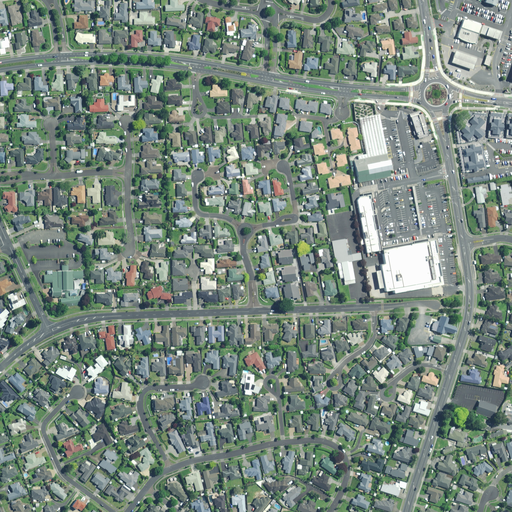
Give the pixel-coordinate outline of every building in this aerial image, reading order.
[(82,3),(81,0),(79,0),(73,0),(73,11),(82,11),(93,11),(93,1),(86,1),(86,3),(82,3)] [(151,3),(150,0),(141,0),(141,2),(135,3),(135,10),(154,9),(153,2),(151,3)] [(177,5),(176,0),(169,0),(169,5),(163,6),(164,12),(183,11),(183,5),(177,5)] [(346,0),(346,1),(341,2),(341,8),(359,5),(357,0),(346,0)] [(389,11),(397,10),(396,5),(397,5),(396,0),(394,0),(393,0),(387,0),(388,8),(389,8),(389,11)] [(401,0),(402,5),(403,8),(410,7),(409,3),(410,3),(409,0),(401,0)] [(105,1),(105,7),(99,7),(99,18),(103,18),(103,21),(108,21),(108,18),(109,9),(110,10),(111,1),(105,1)] [(127,4),(119,3),(119,13),(114,13),(114,20),(121,20),(121,23),(126,23),(127,4)] [(373,5),(373,8),(372,8),(372,10),(373,12),(384,11),(383,9),(386,9),(385,3),(379,4),(379,5),(373,5)] [(14,10),(14,6),(7,7),(8,13),(9,13),(11,26),(16,25),(16,23),(19,23),(18,20),(22,19),(21,14),(20,15),(19,12),(16,12),(15,10),(14,10)] [(35,14),(35,10),(30,11),(31,19),(27,20),(28,27),(33,27),(33,29),(36,28),(36,26),(41,25),(40,19),(38,19),(37,13),(35,14)] [(351,10),(343,11),(343,14),(343,23),(350,23),(350,21),(361,21),(360,14),(351,14),(351,10)] [(147,13),(138,13),(139,19),(134,19),(134,25),(154,25),(154,18),(147,18),(147,13)] [(203,14),(196,13),(196,18),(190,17),(188,24),(192,25),(192,27),(201,28),(203,14)] [(368,22),(369,21),(369,25),(376,24),(375,21),(380,21),(379,18),(378,14),(369,15),(367,16),(368,22)] [(81,16),(78,15),(78,22),(73,22),(73,28),(87,29),(87,16),(81,16)] [(219,19),(205,17),(204,23),(207,23),(206,31),(213,32),(214,26),(218,27),(219,19)] [(232,33),(234,33),(234,31),(235,31),(234,27),(237,27),(237,22),(233,22),(233,24),(230,24),(229,17),(224,18),(224,23),(225,23),(226,32),(225,32),(226,35),(229,35),(229,36),(232,36),(232,33)] [(405,20),(407,28),(410,27),(410,28),(417,27),(416,21),(413,22),(412,17),(408,18),(408,19),(405,20)] [(180,20),(166,18),(165,25),(178,27),(178,29),(184,30),(185,23),(180,23),(180,20)] [(392,21),(394,30),(396,30),(397,30),(403,29),(402,24),(399,24),(399,19),(395,20),(395,21),(392,21)] [(501,32),(462,19),(456,37),(476,45),(480,33),(498,40),(501,32)] [(255,28),(254,25),(247,26),(247,29),(240,30),(240,38),(249,37),(249,39),(254,39),(254,34),(256,33),(255,28)] [(345,26),(344,31),(346,31),(346,32),(348,32),(347,37),(353,38),(353,36),(362,37),(363,31),(360,31),(360,28),(345,26)] [(38,29),(30,31),(32,39),(31,39),(32,47),(39,46),(39,44),(44,43),(43,34),(39,35),(38,29)] [(105,30),(98,30),(98,44),(111,44),(111,37),(105,37),(105,30)] [(123,31),(113,31),(113,44),(119,44),(119,39),(126,38),(126,36),(128,36),(128,30),(123,30),(123,31)] [(309,30),(303,30),(302,49),(306,49),(306,48),(310,48),(310,45),(312,45),(312,41),(311,41),(312,36),(309,36),(309,30)] [(141,42),(141,31),(135,31),(135,35),(130,35),(130,47),(136,47),(136,43),(141,42)] [(152,45),(152,46),(154,46),(160,46),(159,38),(156,38),(156,31),(149,31),(149,39),(147,39),(147,45),(152,45)] [(173,40),(173,31),(165,31),(165,38),(164,38),(164,44),(168,44),(168,48),(174,48),(174,40),(173,40)] [(295,31),(287,32),(287,34),(286,34),(286,39),(287,39),(288,42),(285,42),(286,48),(295,48),(295,31)] [(25,45),(23,32),(14,34),(16,43),(14,43),(15,50),(21,48),(21,46),(25,45)] [(410,38),(410,32),(403,33),(404,39),(400,39),(401,45),(416,43),(415,37),(410,38)] [(77,41),(76,42),(82,44),(83,43),(88,43),(94,44),(94,43),(94,34),(81,34),(79,34),(76,33),(75,37),(75,38),(75,39),(75,40),(75,41),(76,41),(77,41)] [(199,35),(192,35),(192,39),(192,42),(187,42),(186,50),(194,51),(194,50),(199,50),(199,43),(198,43),(199,35)] [(331,40),(329,40),(329,37),(318,36),(317,42),(321,43),(320,52),(328,52),(328,45),(330,45),(331,40)] [(8,47),(7,37),(4,38),(4,41),(0,41),(0,54),(5,54),(4,48),(8,47)] [(213,53),(215,52),(215,50),(216,50),(216,46),(211,45),(212,39),(204,38),(203,46),(202,46),(201,52),(207,53),(208,51),(210,51),(210,52),(211,53),(213,53)] [(252,42),(243,39),(241,45),(244,46),(240,59),(248,61),(249,58),(251,59),(253,50),(250,49),(252,42)] [(380,41),(380,48),(381,48),(382,50),(387,49),(388,55),(394,54),(392,40),(390,40),(390,39),(386,39),(386,41),(380,41)] [(237,43),(231,42),(230,44),(222,43),(221,54),(227,55),(227,52),(234,53),(235,51),(238,51),(238,47),(236,46),(237,43)] [(341,42),(340,48),(335,48),(335,53),(350,55),(350,54),(353,55),(354,49),(351,49),(348,44),(346,44),(347,42),(341,42)] [(373,42),(366,42),(366,43),(365,43),(365,46),(360,45),(359,56),(364,57),(365,52),(372,53),(372,48),(374,48),(375,44),(373,44),(373,42)] [(411,53),(410,46),(403,47),(404,53),(401,54),(402,60),(417,58),(416,52),(411,53)] [(475,58),(454,51),(450,62),(471,69),(475,58)] [(296,52),(296,53),(293,53),(293,56),(287,56),(286,68),(300,70),(301,63),(300,63),(301,52),(296,52)] [(486,54),(482,64),(488,66),(491,56),(486,54)] [(311,58),(306,58),(305,64),(303,64),(302,70),(309,71),(309,69),(316,69),(317,59),(313,58),(312,61),(310,61),(311,58)] [(337,58),(330,58),(330,64),(324,63),(324,69),(329,69),(329,74),(336,74),(337,58)] [(354,67),(354,61),(349,60),(348,63),(347,63),(347,69),(344,68),(343,74),(345,74),(345,75),(350,76),(350,75),(355,75),(356,70),(354,70),(354,67)] [(367,63),(363,62),(363,67),(361,67),(361,71),(365,72),(365,73),(370,73),(370,77),(375,78),(376,63),(370,63),(367,63)] [(395,66),(385,66),(385,68),(383,68),(382,74),(387,74),(387,75),(389,75),(389,80),(394,80),(395,66)] [(416,73),(416,67),(397,67),(397,77),(403,77),(403,75),(414,75),(414,73),(416,73)] [(109,75),(109,74),(107,72),(105,73),(104,74),(104,75),(100,75),(100,85),(109,85),(109,82),(114,82),(114,75),(109,75)] [(77,82),(77,75),(72,75),(72,74),(65,74),(65,80),(67,80),(67,91),(74,90),(74,82),(77,82)] [(96,90),(95,74),(89,74),(89,77),(85,77),(85,83),(88,83),(88,91),(96,90)] [(62,91),(61,75),(55,75),(55,79),(54,79),(55,83),(51,83),(51,88),(55,88),(55,90),(58,90),(58,91),(62,91)] [(124,76),(120,76),(120,77),(116,77),(117,90),(124,90),(124,91),(130,91),(129,85),(124,85),(124,81),(124,76)] [(162,77),(156,76),(155,80),(151,79),(149,86),(151,86),(150,92),(157,94),(160,82),(161,83),(162,77)] [(40,77),(34,77),(34,79),(33,79),(34,91),(41,91),(41,92),(47,92),(47,86),(42,86),(42,82),(41,83),(40,77)] [(139,82),(139,77),(136,77),(136,78),(132,78),(133,92),(142,92),(141,89),(146,88),(145,81),(139,82)] [(30,90),(30,78),(24,78),(25,83),(16,84),(17,92),(21,91),(30,90)] [(167,82),(168,86),(165,86),(165,91),(180,90),(180,84),(175,84),(174,79),(169,80),(169,82),(167,82)] [(6,84),(5,81),(0,81),(0,95),(7,96),(7,90),(12,90),(12,84),(6,84)] [(208,90),(208,97),(226,97),(226,91),(220,91),(220,86),(217,86),(217,85),(211,85),(212,89),(210,89),(210,90),(208,90)] [(242,91),(232,91),(232,104),(237,104),(237,98),(242,98),(242,91)] [(253,94),(247,93),(245,108),(251,109),(252,104),(257,104),(257,101),(260,101),(260,97),(253,96),(253,94)] [(114,108),(114,111),(122,111),(122,106),(134,106),(133,96),(118,96),(118,106),(116,106),(116,108),(114,108)] [(154,96),(149,96),(149,98),(147,98),(147,103),(143,103),(143,110),(149,110),(149,108),(162,108),(162,102),(154,102),(154,96)] [(181,106),(181,96),(167,96),(167,104),(176,104),(176,106),(181,106)] [(277,97),(271,96),(270,97),(265,97),(264,107),(269,108),(268,112),(274,113),(277,97)] [(61,110),(60,97),(54,97),(54,99),(46,99),(46,102),(43,102),(43,107),(54,107),(54,111),(61,110)] [(70,103),(73,103),(72,104),(74,106),(75,106),(75,112),(82,112),(82,97),(75,97),(70,97),(70,103)] [(288,99),(279,98),(278,107),(281,108),(281,109),(287,110),(288,99)] [(25,106),(25,99),(19,99),(19,103),(17,103),(17,107),(14,107),(14,112),(24,112),(30,112),(30,106),(25,106)] [(103,105),(103,99),(96,99),(96,103),(93,103),(93,106),(88,106),(88,111),(107,112),(107,106),(103,105)] [(316,113),(317,102),(308,101),(308,105),(304,104),(304,101),(295,100),(294,109),(296,109),(296,110),(299,111),(299,109),(301,110),(301,111),(309,112),(309,111),(311,111),(311,112),(316,113)] [(216,106),(216,114),(229,113),(229,105),(227,105),(227,103),(217,103),(217,106),(216,106)] [(329,105),(320,104),(319,112),(326,114),(325,114),(330,115),(331,108),(329,107),(329,105)] [(421,109),(410,112),(418,137),(429,133),(421,109)] [(176,111),(171,111),(171,114),(167,114),(168,122),(184,122),(184,116),(177,116),(177,114),(176,114),(176,111)] [(150,113),(143,113),(144,118),(142,118),(142,125),(148,125),(148,124),(160,124),(160,117),(151,117),(150,113)] [(286,116),(276,114),(273,135),(283,137),(286,116)] [(28,115),(20,115),(20,119),(18,119),(18,123),(16,123),(16,128),(35,128),(35,122),(27,122),(28,115)] [(105,122),(105,118),(102,118),(102,116),(97,116),(97,124),(96,124),(96,129),(112,129),(112,122),(105,122)] [(479,128),(484,122),(478,117),(477,118),(475,116),(471,122),(473,124),(469,128),(467,126),(462,132),(464,134),(463,136),(468,141),(474,134),(480,139),(485,133),(479,128)] [(269,117),(263,118),(263,121),(259,122),(259,127),(262,127),(262,132),(263,132),(263,136),(268,136),(268,132),(270,132),(269,117)] [(81,125),(81,118),(75,118),(76,122),(72,122),(72,124),(66,124),(66,130),(85,130),(85,125),(81,125)] [(501,119),(494,118),(493,123),(490,122),(490,130),(493,130),(492,134),(500,135),(500,129),(502,130),(502,123),(501,123),(501,119)] [(360,123),(367,155),(385,152),(378,119),(360,123)] [(304,122),(300,121),(298,131),(310,133),(311,123),(304,122)] [(242,140),(240,124),(234,124),(235,130),(233,130),(234,132),(231,132),(231,133),(229,134),(229,137),(231,137),(231,138),(234,138),(234,141),(242,140)] [(258,138),(256,124),(245,126),(246,131),(249,130),(250,139),(258,138)] [(201,138),(203,140),(205,140),(205,143),(212,142),(211,127),(205,127),(206,132),(204,132),(204,135),(202,135),(201,136),(201,138)] [(224,137),(223,127),(218,127),(219,131),(213,131),(214,143),(222,143),(222,137),(224,137)] [(347,136),(349,144),(350,144),(350,146),(349,147),(349,151),(360,149),(358,140),(355,140),(354,138),(358,137),(356,128),(346,130),(347,132),(346,132),(346,135),(348,134),(348,136),(347,136)] [(152,133),(152,129),(141,129),(141,133),(144,133),(144,136),(140,136),(141,142),(147,142),(147,141),(153,141),(153,140),(157,140),(156,133),(152,133)] [(316,135),(319,133),(315,129),(310,133),(310,138),(316,138),(316,135)] [(339,129),(329,131),(331,140),(338,139),(338,140),(342,139),(341,132),(339,132),(339,129)] [(196,145),(194,131),(187,132),(183,133),(184,138),(187,137),(188,146),(196,145)] [(38,137),(38,136),(34,136),(34,133),(27,132),(27,136),(21,136),(20,141),(23,141),(23,144),(32,144),(32,145),(38,145),(39,140),(40,140),(40,138),(38,137)] [(105,132),(98,132),(98,136),(97,136),(97,139),(95,139),(95,144),(104,144),(115,144),(115,139),(109,139),(109,137),(105,137),(105,132)] [(180,147),(179,133),(168,133),(168,139),(171,139),(172,147),(180,147)] [(73,137),(72,134),(64,134),(64,140),(66,140),(66,146),(73,146),(73,144),(81,143),(81,137),(73,137)] [(302,145),(300,138),(294,140),(295,145),(292,146),(294,152),(307,148),(306,144),(302,145)] [(283,149),(283,142),(272,143),(273,153),(279,153),(278,149),(283,149)] [(466,162),(469,171),(487,167),(482,145),(476,146),(475,143),(469,144),(470,147),(464,148),(466,157),(470,156),(471,161),(466,162)] [(270,151),(269,144),(256,146),(257,158),(263,158),(262,153),(264,152),(270,151)] [(322,146),(321,144),(312,146),(314,155),(318,154),(318,156),(324,155),(323,146),(322,146)] [(149,151),(149,145),(141,145),(141,152),(140,152),(140,158),(157,158),(157,150),(149,151)] [(235,146),(230,147),(231,148),(228,149),(227,151),(227,153),(229,153),(230,153),(231,155),(226,157),(228,162),(239,157),(235,146)] [(240,160),(252,159),(251,153),(254,153),(253,149),(251,149),(251,147),(239,148),(240,160)] [(108,149),(103,148),(103,149),(99,148),(95,160),(100,162),(103,161),(103,159),(111,162),(112,159),(117,160),(119,154),(108,151),(108,149)] [(212,150),(212,148),(207,148),(208,162),(213,161),(213,157),(215,157),(215,158),(219,158),(219,150),(212,150)] [(23,149),(14,149),(14,151),(9,151),(9,157),(16,157),(16,166),(23,166),(23,149)] [(26,158),(26,163),(37,164),(40,161),(43,159),(43,158),(42,158),(42,149),(37,149),(37,153),(33,156),(31,156),(31,158),(26,158)] [(77,160),(79,160),(79,163),(83,163),(83,159),(84,159),(84,156),(86,156),(86,153),(84,153),(84,149),(80,150),(80,152),(71,152),(71,151),(64,151),(65,157),(63,160),(67,164),(71,159),(76,159),(77,160)] [(198,156),(197,149),(190,150),(192,163),(203,162),(202,155),(198,156)] [(367,155),(353,158),(357,179),(391,172),(387,151),(385,152),(367,155)] [(184,160),(184,161),(190,160),(189,152),(172,153),(173,158),(174,158),(174,161),(176,162),(178,162),(179,160),(184,160)] [(311,163),(310,154),(301,155),(301,159),(295,160),(296,166),(311,163)] [(347,164),(345,154),(335,156),(336,158),(334,158),(335,161),(336,161),(337,163),(335,163),(336,167),(343,166),(343,164),(347,164)] [(151,166),(151,162),(145,162),(146,168),(140,168),(140,174),(150,174),(161,174),(161,166),(151,166)] [(326,169),(325,162),(316,164),(318,174),(321,173),(321,175),(328,173),(327,169),(326,169)] [(252,169),(251,163),(244,164),(245,175),(257,174),(256,169),(252,169)] [(233,169),(233,165),(228,165),(228,166),(224,167),(225,177),(227,177),(228,179),(231,179),(231,176),(238,176),(238,169),(233,169)] [(310,165),(305,166),(306,167),(302,168),(301,169),(302,171),(303,172),(304,174),(299,175),(300,180),(313,178),(310,165)] [(180,175),(180,169),(173,170),(173,177),(172,177),(172,181),(185,180),(184,175),(180,175)] [(488,172),(465,178),(466,183),(489,177),(488,172)] [(350,184),(348,175),(342,176),(341,176),(327,179),(329,189),(338,187),(338,183),(340,183),(341,186),(350,184)] [(155,181),(155,180),(140,180),(140,191),(148,191),(148,189),(157,189),(157,185),(158,184),(158,181),(155,181)] [(247,184),(246,180),(240,180),(242,195),(252,194),(251,189),(249,189),(248,184),(247,184)] [(269,194),(268,180),(262,180),(262,181),(258,182),(258,185),(257,185),(257,188),(262,188),(262,194),(263,194),(267,194),(269,194)] [(276,183),(276,180),(271,181),(274,196),(283,194),(282,189),(280,190),(279,186),(280,185),(279,182),(276,183)] [(312,186),(311,182),(307,183),(308,188),(301,190),(302,195),(317,192),(316,185),(312,186)] [(176,183),(176,197),(180,197),(186,197),(186,191),(184,191),(184,184),(180,184),(180,183),(176,183)] [(239,189),(239,183),(230,183),(230,189),(228,189),(228,194),(237,194),(237,189),(239,189)] [(99,203),(99,184),(93,184),(92,188),(86,188),(86,197),(92,197),(91,202),(99,203)] [(507,188),(506,184),(499,185),(500,189),(499,189),(502,206),(508,204),(507,200),(509,199),(508,198),(511,198),(511,194),(508,194),(507,192),(510,192),(509,187),(507,188)] [(210,190),(208,190),(208,194),(224,193),(224,185),(218,185),(218,187),(215,187),(213,186),(212,186),(210,187),(210,190)] [(84,186),(77,186),(77,188),(71,188),(71,195),(76,195),(76,203),(84,203),(84,186)] [(113,200),(112,186),(105,186),(105,194),(104,194),(104,205),(111,205),(112,206),(118,206),(118,200),(113,200)] [(481,188),(481,187),(474,188),(477,204),(484,202),(482,195),(485,194),(484,188),(481,188)] [(57,188),(52,188),(53,205),(56,205),(56,207),(62,207),(62,205),(66,205),(65,195),(60,195),(60,192),(57,192),(57,188)] [(50,206),(50,189),(45,189),(45,192),(37,192),(37,200),(43,200),(43,206),(50,206)] [(33,206),(33,191),(26,190),(26,192),(19,192),(18,200),(22,200),(25,203),(25,206),(33,206)] [(14,198),(14,192),(3,192),(3,198),(8,198),(8,204),(4,207),(8,213),(12,210),(12,212),(15,212),(17,211),(18,208),(14,203),(14,198)] [(159,199),(159,197),(158,195),(150,195),(150,193),(143,194),(143,196),(138,196),(139,202),(137,202),(137,208),(149,207),(160,207),(160,199),(159,199)] [(379,250),(369,195),(359,196),(357,200),(367,252),(379,250)] [(214,197),(214,196),(211,196),(211,198),(206,198),(206,205),(214,206),(214,205),(218,205),(218,206),(223,206),(223,201),(221,201),(221,197),(214,197)] [(316,207),(314,196),(307,198),(308,203),(304,204),(305,209),(316,207)] [(284,207),(286,206),(285,201),(279,202),(278,198),(272,199),(274,211),(280,210),(280,208),(281,209),(283,209),(284,208),(284,207)] [(184,204),(183,200),(174,200),(175,208),(172,208),(172,213),(186,212),(186,207),(181,207),(181,205),(184,204)] [(240,201),(236,200),(236,202),(230,201),(229,203),(227,203),(226,207),(233,209),(233,213),(238,214),(239,209),(239,208),(240,201)] [(254,211),(253,210),(249,210),(251,203),(243,202),(241,215),(251,217),(252,213),(253,214),(254,211)] [(271,215),(269,202),(264,203),(264,204),(258,205),(259,213),(265,212),(265,216),(271,215)] [(495,213),(495,207),(486,208),(488,228),(494,227),(494,221),(496,220),(496,217),(497,217),(496,213),(495,213)] [(484,227),(483,208),(479,208),(479,210),(472,211),(472,216),(475,216),(475,218),(477,218),(477,223),(478,223),(478,228),(484,227)] [(116,224),(115,212),(108,212),(109,217),(97,218),(98,226),(116,224)] [(148,212),(142,212),(142,219),(144,219),(143,224),(150,225),(150,223),(160,224),(161,215),(156,215),(147,215),(148,212)] [(45,227),(45,228),(51,228),(51,227),(62,226),(62,220),(58,220),(58,216),(48,216),(48,217),(46,214),(42,217),(45,220),(45,227)] [(78,215),(77,217),(72,217),(71,224),(78,224),(78,227),(84,227),(84,222),(86,222),(87,218),(87,215),(78,215)] [(30,222),(28,216),(24,217),(23,216),(19,217),(18,217),(10,220),(12,223),(13,223),(16,232),(22,229),(21,225),(26,223),(30,222)] [(185,219),(185,217),(182,217),(182,219),(178,219),(178,221),(174,221),(174,225),(178,225),(178,227),(189,227),(192,224),(185,219)] [(326,236),(324,224),(322,224),(322,223),(317,224),(319,233),(315,233),(316,238),(326,236)] [(211,238),(210,225),(204,226),(204,229),(198,229),(198,237),(205,236),(206,239),(211,238)] [(147,226),(147,227),(142,227),(143,235),(144,235),(144,242),(151,241),(151,238),(161,238),(161,230),(150,230),(150,226),(147,226)] [(219,231),(218,226),(213,227),(214,238),(229,237),(228,232),(226,232),(226,229),(222,229),(222,231),(219,231)] [(311,233),(311,228),(306,228),(306,231),(305,232),(305,234),(299,235),(300,239),(305,239),(305,244),(312,243),(312,236),(311,236),(311,233)] [(297,244),(296,231),(285,232),(286,234),(284,234),(285,239),(290,239),(290,245),(297,244)] [(108,232),(104,232),(105,238),(97,238),(97,245),(114,245),(113,238),(112,239),(112,232),(108,232)] [(182,239),(180,239),(180,244),(195,243),(195,232),(191,232),(191,237),(186,237),(186,235),(182,235),(182,239)] [(274,233),(268,234),(271,245),(283,242),(282,238),(281,238),(281,235),(279,234),(278,235),(277,236),(277,237),(275,237),(274,233)] [(88,236),(79,234),(77,240),(85,243),(85,244),(91,246),(92,240),(88,238),(88,236)] [(265,235),(258,236),(259,239),(258,240),(258,242),(260,243),(261,245),(257,246),(258,252),(269,249),(265,235)] [(351,261),(353,260),(352,254),(351,249),(347,250),(346,242),(348,242),(347,239),(345,239),(345,238),(332,240),(336,263),(337,263),(340,278),(343,278),(345,285),(355,283),(351,261)] [(230,244),(230,240),(224,240),(224,245),(218,245),(218,249),(216,249),(216,253),(221,253),(221,252),(233,252),(232,244),(230,244)] [(433,241),(381,251),(384,264),(380,265),(381,271),(375,272),(378,289),(384,288),(385,292),(391,291),(391,293),(441,284),(433,241)] [(157,244),(151,244),(150,249),(149,249),(149,257),(165,257),(165,250),(157,250),(157,244)] [(192,252),(192,246),(182,246),(182,250),(173,250),(173,258),(186,258),(186,256),(187,256),(187,252),(192,252)] [(203,249),(204,246),(199,246),(194,246),(194,253),(200,253),(200,256),(203,256),(203,257),(213,257),(213,249),(203,249)] [(94,255),(97,255),(97,257),(99,257),(99,260),(107,259),(107,260),(110,260),(109,254),(107,255),(107,251),(106,251),(106,248),(93,249),(93,252),(91,252),(91,258),(94,258),(94,255)] [(325,249),(325,248),(321,249),(322,256),(319,256),(320,263),(323,262),(323,264),(325,263),(326,268),(331,267),(328,249),(325,249)] [(292,264),(290,249),(279,251),(279,252),(276,253),(277,263),(280,263),(280,265),(292,264)] [(360,252),(352,254),(353,260),(362,259),(360,252)] [(314,263),(311,253),(307,254),(307,257),(304,257),(303,255),(298,256),(301,266),(302,266),(303,271),(309,270),(307,262),(309,262),(309,264),(314,263)] [(260,260),(261,263),(259,264),(260,269),(269,267),(266,254),(264,254),(264,255),(260,256),(261,260),(260,260)] [(488,254),(486,254),(485,255),(479,256),(481,265),(500,262),(499,255),(493,256),(493,254),(489,255),(488,254)] [(511,254),(511,258),(503,258),(503,265),(511,266),(511,254)] [(213,271),(213,259),(207,259),(207,263),(199,263),(199,267),(203,267),(203,269),(205,269),(205,274),(211,274),(211,271),(213,271)] [(230,261),(230,259),(219,260),(220,263),(216,264),(217,268),(235,266),(235,261),(230,261)] [(179,263),(179,265),(175,265),(175,260),(171,260),(171,276),(184,276),(184,265),(184,263),(179,263)] [(148,262),(142,261),(139,272),(144,273),(143,278),(151,280),(152,274),(149,273),(150,270),(147,270),(148,267),(147,267),(148,262)] [(165,265),(164,262),(159,262),(159,268),(155,268),(155,274),(158,273),(158,281),(166,280),(166,272),(167,272),(166,265),(165,265)] [(135,266),(129,265),(129,273),(125,273),(125,279),(126,279),(125,286),(133,286),(134,278),(135,266)] [(295,270),(295,266),(282,268),(282,270),(280,270),(281,276),(278,277),(278,279),(281,279),(281,280),(284,280),(284,282),(296,281),(296,277),(295,277),(294,270),(295,270)] [(120,280),(120,272),(114,272),(113,272),(109,267),(104,270),(107,273),(107,276),(105,276),(105,280),(111,280),(111,282),(116,282),(116,280),(120,280)] [(235,268),(229,269),(229,277),(228,277),(228,281),(244,280),(243,274),(236,275),(236,273),(237,272),(237,270),(235,268)] [(486,271),(482,272),(484,284),(500,282),(499,273),(491,274),(491,269),(486,270),(486,271)] [(273,273),(273,270),(268,272),(265,273),(266,279),(262,280),(263,285),(275,283),(272,273),(273,273)] [(43,283),(53,283),(53,289),(51,289),(52,297),(59,297),(59,290),(73,290),(73,279),(83,279),(83,271),(68,271),(53,272),(53,276),(43,276),(43,283)] [(103,284),(103,271),(90,271),(90,279),(95,279),(95,284),(103,284)] [(7,282),(5,278),(0,280),(0,295),(6,293),(4,288),(11,285),(10,281),(7,282)] [(186,290),(186,279),(180,279),(177,279),(177,278),(171,279),(172,291),(186,290)] [(208,279),(204,279),(204,278),(203,278),(199,278),(200,283),(201,283),(201,284),(200,284),(200,290),(215,289),(215,281),(208,281),(208,279)] [(337,289),(335,288),(333,288),(332,284),(332,282),(331,283),(330,280),(324,280),(326,290),(324,290),(325,296),(336,294),(337,291),(337,289)] [(282,287),(285,299),(291,297),(291,299),(295,298),(295,299),(299,298),(296,286),(294,286),(294,284),(289,285),(288,282),(283,284),(283,287),(282,287)] [(311,283),(308,283),(308,282),(304,282),(306,297),(313,296),(312,291),(316,290),(315,284),(312,284),(311,283)] [(238,287),(238,284),(232,285),(233,299),(238,299),(238,296),(243,296),(242,290),(239,290),(239,287),(238,287)] [(159,297),(159,299),(169,300),(170,294),(161,293),(160,292),(161,291),(159,286),(150,289),(150,290),(146,292),(147,293),(145,294),(147,300),(152,298),(153,300),(156,299),(159,297)] [(226,287),(226,289),(218,289),(219,302),(224,301),(224,297),(229,296),(229,289),(228,287),(226,287)] [(264,292),(265,296),(266,296),(266,298),(274,297),(274,298),(277,298),(276,287),(265,288),(265,292),(264,292)] [(484,293),(485,301),(504,298),(503,291),(500,292),(499,288),(494,289),(493,287),(487,288),(488,292),(484,293)] [(101,304),(104,304),(104,305),(110,305),(111,293),(105,292),(105,294),(96,294),(96,303),(101,303),(101,304)] [(190,298),(190,292),(181,292),(181,296),(172,296),(172,304),(182,304),(182,302),(185,302),(185,298),(190,298)] [(207,295),(207,292),(197,292),(197,298),(202,298),(202,299),(204,299),(204,302),(207,302),(216,302),(216,295),(207,295)] [(13,296),(12,293),(6,296),(10,303),(8,304),(10,310),(17,306),(18,307),(25,304),(23,299),(18,301),(15,295),(13,296)] [(65,298),(60,299),(60,306),(82,303),(81,296),(68,298),(68,293),(64,294),(65,298)] [(128,301),(128,300),(131,300),(131,301),(136,301),(135,293),(121,294),(121,301),(120,301),(120,307),(127,306),(127,301),(128,301)] [(496,306),(489,304),(487,310),(486,310),(485,316),(495,319),(495,320),(500,321),(501,317),(500,317),(501,314),(495,312),(496,306)] [(23,321),(24,320),(21,313),(8,319),(3,332),(12,335),(15,326),(24,323),(23,321)] [(439,322),(434,320),(431,330),(436,331),(443,334),(444,332),(452,334),(455,326),(447,324),(448,319),(441,316),(439,322)] [(400,331),(403,332),(404,330),(405,330),(408,320),(402,318),(402,319),(398,318),(397,322),(398,322),(395,331),(400,332),(400,331)] [(318,332),(320,334),(330,333),(330,319),(324,319),(324,326),(320,326),(320,328),(319,328),(318,330),(318,332)] [(352,325),(353,328),(354,328),(354,330),(367,329),(366,323),(362,324),(361,319),(355,320),(355,321),(351,321),(351,325),(352,325)] [(390,324),(390,320),(383,321),(383,320),(379,320),(379,326),(380,326),(380,327),(379,327),(380,333),(386,333),(386,331),(392,330),(392,325),(389,325),(389,324),(390,324)] [(485,334),(485,333),(489,334),(488,336),(494,338),(495,335),(496,335),(497,331),(496,330),(497,329),(497,327),(489,324),(490,321),(486,320),(485,323),(483,322),(479,332),(485,334)] [(346,321),(341,321),(341,322),(332,322),(332,332),(336,332),(336,330),(346,330),(346,321)] [(291,326),(284,322),(282,327),(284,328),(282,332),(285,333),(282,339),(289,342),(291,337),(293,338),(296,332),(290,329),(291,326)] [(256,324),(249,324),(249,338),(243,338),(244,344),(246,344),(246,347),(251,347),(251,345),(255,341),(258,340),(258,327),(256,327),(256,324)] [(130,335),(129,325),(122,326),(122,335),(117,336),(117,345),(123,345),(127,345),(132,344),(132,335),(130,335)] [(236,335),(236,325),(229,325),(228,329),(227,329),(227,336),(228,336),(228,345),(235,345),(235,341),(238,341),(238,345),(242,345),(242,335),(236,335)] [(277,333),(277,325),(262,325),(262,333),(264,333),(264,341),(271,341),(271,333),(277,333)] [(313,338),(313,325),(304,325),(304,338),(313,338)] [(113,334),(113,326),(107,326),(107,332),(97,332),(98,339),(104,338),(105,350),(113,349),(112,335),(113,334)] [(168,346),(168,326),(162,326),(162,334),(153,334),(154,342),(163,342),(163,347),(168,346)] [(180,345),(179,336),(180,336),(181,337),(183,337),(184,336),(186,335),(186,326),(172,327),(173,345),(180,345)] [(222,341),(222,326),(216,326),(216,331),(213,331),(213,327),(207,327),(207,343),(213,343),(213,338),(217,338),(217,341),(222,341)] [(141,332),(139,327),(134,329),(136,334),(134,335),(136,341),(141,340),(143,345),(149,343),(147,336),(150,335),(148,329),(141,332)] [(205,332),(205,327),(198,327),(190,327),(190,332),(192,332),(192,336),(195,336),(195,345),(201,345),(201,342),(203,342),(203,332),(205,332)] [(362,334),(360,331),(354,335),(353,333),(350,335),(349,333),(346,335),(350,342),(349,343),(351,347),(362,340),(360,336),(362,334)] [(83,338),(83,334),(77,336),(80,350),(89,348),(89,349),(94,348),(94,344),(95,344),(94,340),(92,340),(91,336),(83,338)] [(397,339),(390,334),(388,338),(386,336),(383,340),(381,339),(380,341),(393,350),(396,346),(394,344),(397,339)] [(495,341),(479,335),(477,341),(479,342),(481,342),(479,349),(489,352),(491,346),(493,346),(495,341)] [(64,337),(65,340),(62,341),(65,352),(70,350),(71,354),(77,353),(74,344),(76,343),(74,338),(69,339),(68,336),(64,337)] [(337,341),(337,340),(333,342),(336,348),(335,348),(336,353),(345,350),(345,351),(348,349),(345,341),(341,342),(340,340),(337,341)] [(498,354),(501,361),(508,358),(510,361),(511,359),(511,343),(511,344),(510,348),(507,349),(502,352),(501,350),(496,352),(498,354)] [(315,353),(314,344),(306,345),(307,351),(301,352),(302,358),(308,357),(309,357),(317,357),(317,353),(315,353)] [(323,361),(328,360),(328,359),(329,358),(330,360),(334,359),(331,346),(326,347),(319,349),(321,359),(323,359),(323,361)] [(416,346),(411,348),(415,359),(422,356),(421,355),(423,354),(423,353),(425,353),(425,355),(430,357),(434,348),(427,346),(427,348),(416,348),(416,346)] [(389,353),(383,347),(381,349),(380,348),(377,350),(376,349),(372,353),(376,357),(376,356),(380,361),(389,353)] [(441,348),(435,347),(432,357),(437,358),(436,360),(441,361),(445,349),(441,347),(441,348)] [(58,352),(59,351),(55,348),(51,352),(48,349),(46,352),(44,350),(40,354),(43,356),(42,357),(45,359),(41,363),(46,367),(59,354),(58,352)] [(399,356),(398,357),(404,366),(409,362),(407,359),(412,355),(408,348),(401,353),(400,352),(397,354),(399,356)] [(217,357),(217,351),(213,351),(213,354),(210,354),(210,353),(205,353),(205,358),(204,358),(204,362),(207,362),(207,363),(212,363),(212,369),(218,369),(218,357),(217,357)] [(292,351),(287,351),(287,372),(294,372),(294,370),(297,370),(297,364),(295,364),(295,353),(292,353),(292,351)] [(264,368),(256,352),(250,356),(249,354),(245,357),(245,358),(243,359),(247,367),(253,364),(255,368),(256,367),(259,371),(264,368)] [(270,352),(264,354),(265,356),(264,357),(266,363),(266,364),(267,369),(274,367),(274,366),(279,365),(278,362),(281,361),(279,356),(272,359),(270,352)] [(485,363),(485,361),(487,357),(474,353),(472,359),(467,358),(465,363),(471,365),(472,364),(485,368),(487,363),(485,363)] [(199,354),(193,354),(184,354),(184,359),(185,359),(185,363),(193,363),(193,372),(199,372),(199,354)] [(395,357),(393,354),(389,357),(391,360),(385,364),(390,371),(395,367),(396,368),(401,365),(395,357)] [(90,376),(92,378),(95,376),(98,373),(99,373),(104,369),(103,367),(108,364),(101,355),(95,360),(97,363),(93,366),(95,368),(93,370),(90,366),(86,370),(88,372),(88,376),(90,376)] [(236,355),(230,355),(230,358),(227,358),(227,357),(223,356),(222,368),(225,368),(225,367),(229,367),(228,375),(234,376),(236,355)] [(182,356),(177,356),(177,358),(174,358),(174,367),(167,367),(167,374),(179,374),(179,375),(182,375),(182,356)] [(379,364),(372,356),(368,359),(369,360),(367,363),(363,359),(360,362),(363,367),(364,366),(369,371),(375,365),(376,366),(379,364)] [(118,357),(111,363),(119,371),(118,372),(123,377),(128,372),(127,370),(131,366),(128,363),(126,361),(124,363),(118,357)] [(164,362),(164,357),(159,357),(159,362),(151,362),(151,371),(158,371),(158,376),(165,376),(165,362),(164,362)] [(147,378),(147,358),(141,358),(141,361),(139,361),(139,366),(136,366),(137,369),(135,369),(135,374),(139,374),(139,375),(141,375),(141,378),(147,378)] [(33,360),(32,359),(27,362),(29,364),(23,370),(29,377),(34,372),(35,373),(38,370),(37,369),(40,366),(34,359),(33,360)] [(323,366),(321,366),(321,363),(314,363),(314,366),(307,366),(307,371),(309,371),(309,373),(324,374),(325,368),(323,368),(323,366)] [(358,379),(365,373),(357,365),(356,364),(350,370),(351,371),(347,374),(351,378),(354,376),(358,379)] [(498,365),(498,366),(494,366),(493,370),(493,375),(494,375),(492,386),(499,388),(500,383),(507,384),(508,378),(503,377),(504,375),(502,375),(504,366),(498,365)] [(76,371),(71,367),(68,372),(62,368),(61,369),(58,368),(55,374),(65,379),(70,381),(76,371)] [(374,371),(372,374),(374,376),(373,377),(380,384),(385,379),(384,378),(387,375),(386,374),(388,373),(382,367),(377,373),(374,371)] [(468,376),(466,376),(460,375),(459,381),(479,384),(480,378),(477,377),(478,373),(476,373),(477,370),(472,369),(472,370),(467,369),(467,373),(469,374),(468,376)] [(438,378),(433,377),(434,374),(433,372),(431,371),(429,372),(428,376),(423,375),(421,381),(436,385),(438,378)] [(24,381),(16,373),(14,375),(12,376),(11,376),(7,380),(20,393),(24,389),(20,385),(24,381)] [(250,375),(242,373),(239,383),(243,384),(242,390),(244,391),(243,394),(250,396),(251,392),(257,394),(259,387),(254,386),(254,384),(252,384),(253,378),(249,377),(250,375)] [(321,376),(312,376),(312,385),(310,385),(313,393),(322,388),(320,384),(319,384),(319,382),(320,382),(321,376)] [(367,383),(363,383),(362,389),(376,391),(376,384),(375,384),(375,380),(373,380),(373,378),(371,376),(369,376),(367,377),(367,383)] [(418,377),(414,376),(413,378),(410,377),(409,382),(407,382),(405,387),(416,391),(419,381),(417,380),(418,377)] [(59,380),(53,377),(49,384),(50,385),(49,388),(55,391),(58,386),(63,388),(66,384),(59,380)] [(108,385),(102,385),(102,379),(101,377),(98,377),(97,379),(97,381),(95,382),(95,393),(109,393),(108,385)] [(298,387),(298,381),(296,381),(295,378),(288,378),(288,386),(283,386),(283,392),(303,391),(302,386),(298,387)] [(355,382),(348,379),(345,386),(344,386),(341,390),(348,394),(347,395),(352,398),(354,394),(353,393),(357,386),(353,384),(355,382)] [(3,393),(0,397),(0,396),(0,399),(2,401),(3,400),(5,402),(8,400),(9,402),(12,399),(14,400),(17,397),(1,380),(0,381),(0,388),(1,389),(0,390),(3,393)] [(228,384),(227,380),(219,382),(220,391),(215,392),(216,398),(236,394),(234,387),(230,387),(230,383),(228,384)] [(127,383),(121,382),(120,392),(112,391),(111,398),(120,399),(120,398),(123,399),(123,400),(130,401),(131,394),(128,394),(129,387),(127,387),(127,383)] [(433,388),(426,386),(425,390),(419,388),(417,395),(424,397),(423,398),(429,400),(433,388)] [(46,401),(49,396),(40,389),(33,399),(43,407),(47,402),(46,401)] [(405,391),(404,393),(403,392),(402,394),(404,395),(403,396),(398,395),(396,400),(408,405),(410,401),(409,400),(411,393),(410,393),(411,391),(407,390),(407,392),(405,391)] [(364,392),(358,391),(354,400),(355,401),(353,407),(361,411),(364,405),(361,404),(362,397),(363,397),(364,392)] [(319,393),(311,396),(316,409),(327,406),(327,403),(329,399),(324,396),(322,399),(321,399),(319,393)] [(334,407),(336,407),(336,410),(338,410),(338,407),(340,407),(340,405),(344,405),(344,407),(347,407),(347,398),(346,398),(346,397),(343,397),(343,396),(341,396),(341,394),(333,394),(333,400),(334,400),(334,407)] [(257,399),(256,398),(256,401),(253,401),(253,411),(266,412),(267,405),(266,405),(266,402),(269,402),(269,396),(262,395),(262,397),(257,397),(257,399)] [(296,398),(296,395),(288,396),(289,404),(287,404),(288,411),(295,410),(304,409),(303,401),(300,402),(300,400),(298,400),(296,398)] [(372,408),(375,397),(369,395),(364,412),(374,415),(376,409),(372,408)] [(173,396),(169,396),(169,398),(159,398),(159,399),(152,399),(152,409),(162,409),(162,408),(165,408),(165,410),(168,410),(168,409),(171,409),(171,407),(173,406),(173,396)] [(210,414),(207,396),(200,398),(201,402),(195,403),(197,416),(202,415),(201,412),(205,411),(205,414),(210,414)] [(99,419),(101,416),(104,410),(103,410),(104,406),(100,404),(101,401),(97,399),(96,400),(93,398),(92,401),(90,401),(90,403),(87,401),(84,407),(97,414),(95,417),(99,419)] [(190,403),(190,398),(180,398),(180,404),(177,404),(177,409),(180,409),(180,411),(185,411),(185,415),(180,415),(181,420),(190,420),(189,416),(191,416),(190,411),(189,411),(189,403),(190,403)] [(480,400),(475,413),(493,419),(498,405),(480,400)] [(427,403),(420,401),(419,405),(414,403),(412,411),(427,416),(429,410),(425,409),(427,403)] [(29,407),(23,403),(22,405),(20,404),(16,410),(27,417),(26,419),(31,422),(34,417),(32,416),(35,411),(33,410),(34,408),(30,406),(29,407)] [(214,418),(224,417),(224,419),(229,418),(229,417),(238,416),(237,409),(233,410),(230,410),(229,404),(227,405),(226,403),(223,403),(224,413),(217,414),(217,412),(213,413),(214,418)] [(121,418),(126,416),(126,415),(131,414),(129,407),(124,409),(123,404),(119,406),(119,405),(114,406),(115,409),(111,410),(113,414),(109,416),(110,420),(121,417),(121,418)] [(387,417),(391,418),(392,415),(393,416),(396,406),(390,404),(389,408),(383,406),(380,415),(383,416),(383,414),(387,415),(387,417)] [(410,408),(405,406),(402,412),(401,412),(400,415),(396,414),(394,420),(404,423),(406,418),(407,418),(410,408)] [(86,418),(84,415),(85,414),(82,410),(80,412),(78,410),(73,414),(72,414),(69,416),(73,421),(75,419),(82,428),(89,422),(86,418)] [(511,423),(511,414),(511,411),(504,411),(502,422),(511,423)] [(166,425),(173,421),(173,420),(175,419),(171,412),(164,416),(164,415),(159,417),(159,418),(156,420),(162,430),(167,427),(166,425)] [(318,425),(316,425),(319,415),(314,414),(311,413),(311,416),(308,416),(308,420),(306,420),(305,423),(311,424),(310,430),(315,431),(317,431),(318,425)] [(322,423),(329,425),(327,429),(333,431),(338,415),(332,413),(330,413),(329,417),(327,416),(326,419),(324,418),(322,423)] [(360,416),(350,413),(349,416),(347,415),(346,420),(353,422),(353,423),(360,425),(365,426),(367,420),(365,420),(366,416),(361,414),(360,416)] [(271,420),(270,415),(261,417),(262,423),(254,425),(256,431),(259,430),(260,431),(267,429),(268,433),(274,431),(272,424),(271,424),(270,420),(271,420)] [(421,416),(416,415),(415,418),(410,416),(407,424),(412,425),(412,427),(417,429),(419,425),(421,425),(423,419),(420,418),(421,416)] [(300,424),(300,416),(292,416),(292,423),(289,423),(289,427),(295,427),(295,432),(302,432),(302,424),(300,424)] [(386,432),(389,433),(392,426),(384,423),(385,423),(379,421),(380,418),(375,416),(374,419),(373,419),(369,428),(375,430),(376,428),(380,429),(379,430),(381,431),(382,433),(384,434),(385,433),(386,432)] [(492,423),(477,418),(474,428),(484,431),(484,430),(490,431),(492,423)] [(7,425),(8,429),(9,429),(10,431),(9,432),(10,436),(17,434),(16,432),(19,431),(20,434),(25,432),(24,427),(25,426),(24,421),(22,421),(21,419),(17,420),(17,422),(7,425)] [(127,426),(125,421),(120,422),(121,424),(117,425),(118,427),(117,428),(119,435),(121,435),(122,436),(137,431),(135,425),(131,426),(130,425),(127,426)] [(213,432),(212,422),(205,423),(206,426),(205,427),(205,430),(207,430),(207,435),(199,437),(200,442),(209,440),(210,446),(216,445),(214,434),(212,435),(212,432),(213,432)] [(249,426),(248,422),(237,425),(238,429),(236,429),(238,441),(245,439),(243,431),(245,430),(246,433),(251,432),(249,426)] [(57,432),(58,434),(54,436),(56,441),(74,434),(72,429),(69,430),(69,431),(66,432),(64,426),(62,427),(61,423),(56,425),(58,432),(57,432)] [(103,423),(97,426),(98,429),(97,429),(96,431),(96,432),(92,434),(96,442),(104,438),(107,445),(113,442),(103,423)] [(344,426),(340,423),(337,426),(339,428),(335,433),(340,436),(342,434),(346,437),(345,439),(349,441),(350,440),(352,441),(354,438),(352,436),(353,435),(350,433),(352,431),(348,429),(348,430),(343,427),(344,426)] [(233,441),(230,424),(220,425),(220,430),(219,430),(220,437),(222,436),(223,438),(226,438),(227,443),(233,441)] [(194,433),(192,425),(186,427),(188,434),(184,435),(184,437),(183,438),(184,442),(185,442),(186,446),(195,444),(192,435),(190,435),(190,434),(194,433)] [(168,439),(170,445),(172,444),(172,446),(173,445),(175,449),(176,448),(178,453),(185,450),(176,430),(167,434),(169,439),(168,439)] [(413,432),(405,430),(403,438),(399,437),(398,442),(415,447),(417,440),(411,438),(413,432)] [(468,443),(464,442),(467,434),(459,431),(459,433),(452,430),(451,434),(448,433),(447,438),(457,441),(455,446),(463,449),(464,446),(466,447),(468,443)] [(488,434),(489,438),(506,434),(505,430),(488,434)] [(33,442),(29,434),(24,436),(26,441),(19,444),(21,449),(19,449),(20,454),(37,446),(35,441),(33,442)] [(0,443),(8,440),(6,435),(4,436),(4,435),(0,436),(0,443)] [(139,440),(136,435),(133,437),(132,436),(126,440),(129,445),(131,448),(127,450),(130,454),(144,445),(141,439),(139,440)] [(372,443),(371,446),(367,445),(365,450),(382,456),(384,451),(381,450),(382,445),(379,444),(380,441),(372,438),(370,442),(372,443)] [(72,455),(71,454),(71,453),(73,452),(74,453),(82,449),(80,443),(75,445),(76,446),(73,447),(70,439),(61,443),(63,447),(64,446),(66,451),(63,452),(65,458),(72,455)] [(507,461),(502,443),(490,446),(493,454),(495,453),(496,454),(498,454),(499,457),(500,457),(501,462),(507,461)] [(442,454),(454,450),(455,450),(455,448),(453,448),(452,445),(443,448),(443,449),(441,450),(442,454)] [(481,447),(480,445),(465,450),(468,461),(471,460),(472,463),(476,461),(474,455),(479,453),(479,455),(485,453),(483,446),(481,447)] [(409,448),(404,447),(403,449),(401,449),(400,452),(398,451),(397,454),(394,452),(392,458),(410,464),(412,458),(407,456),(409,448)] [(0,448),(0,463),(15,458),(13,453),(9,454),(9,455),(4,457),(1,449),(0,448)] [(137,465),(141,472),(148,467),(149,463),(152,464),(153,459),(150,458),(151,455),(149,451),(147,448),(144,450),(144,449),(138,453),(140,457),(143,455),(144,456),(144,457),(142,457),(142,462),(143,462),(142,464),(141,465),(140,463),(137,465)] [(110,451),(110,452),(105,449),(102,455),(104,456),(104,458),(106,459),(105,461),(102,459),(98,466),(107,471),(107,472),(110,474),(112,472),(113,473),(115,469),(109,464),(111,460),(114,461),(117,457),(114,455),(115,454),(110,451)] [(294,452),(288,451),(286,457),(283,456),(281,464),(283,464),(282,470),(285,470),(284,473),(289,474),(294,452)] [(312,453),(305,452),(305,460),(299,459),(299,465),(297,465),(296,469),(298,469),(297,475),(306,475),(306,472),(307,472),(308,467),(311,468),(312,453)] [(37,457),(35,458),(33,453),(24,457),(26,463),(23,465),(26,470),(39,464),(39,465),(45,462),(43,457),(37,459),(37,457)] [(447,454),(445,461),(442,460),(441,463),(437,462),(436,467),(437,467),(437,469),(455,475),(458,465),(449,462),(451,456),(447,454)] [(267,463),(265,455),(259,457),(264,474),(268,473),(268,472),(273,470),(272,466),(274,466),(272,461),(267,463)] [(318,464),(330,473),(333,475),(336,470),(332,467),(334,465),(328,461),(329,459),(324,456),(318,464)] [(366,462),(361,460),(359,466),(362,467),(361,470),(368,472),(369,469),(380,472),(383,460),(377,458),(375,464),(366,461),(366,462)] [(243,469),(244,475),(246,475),(247,477),(249,476),(249,477),(255,476),(256,480),(260,479),(258,466),(257,460),(251,461),(252,468),(243,469)] [(95,467),(86,461),(84,463),(83,462),(78,470),(83,474),(79,480),(84,483),(95,467)] [(483,462),(481,464),(480,463),(479,465),(478,464),(476,467),(474,466),(472,469),(474,471),(472,473),(476,477),(479,474),(480,475),(484,470),(488,473),(492,469),(483,462)] [(390,476),(396,478),(397,477),(403,479),(405,473),(404,473),(406,465),(400,464),(398,470),(391,468),(386,466),(384,473),(389,475),(388,475),(390,476)] [(238,470),(237,465),(227,468),(228,470),(221,472),(222,477),(228,476),(229,481),(241,478),(240,473),(237,474),(236,470),(238,470)] [(46,471),(44,466),(37,469),(39,473),(35,474),(36,477),(29,481),(30,485),(43,479),(44,482),(52,478),(48,471),(46,471)] [(6,479),(15,476),(14,475),(16,474),(14,468),(8,470),(7,467),(0,469),(0,472),(2,477),(0,477),(0,480),(1,483),(7,481),(6,479)] [(209,475),(208,470),(202,472),(206,489),(213,487),(212,482),(217,481),(215,473),(209,475)] [(136,480),(137,478),(137,477),(138,475),(134,471),(130,475),(128,473),(127,475),(123,472),(122,474),(119,472),(117,475),(120,477),(119,478),(126,483),(124,485),(130,488),(133,484),(136,480)] [(202,489),(197,472),(189,474),(189,476),(184,478),(186,484),(189,484),(189,485),(193,484),(195,491),(202,489)] [(100,476),(95,473),(90,481),(97,486),(96,487),(101,491),(109,480),(106,478),(104,480),(100,476)] [(370,480),(369,479),(370,476),(360,473),(358,479),(360,479),(357,488),(364,490),(364,492),(368,493),(369,488),(367,487),(368,483),(369,483),(370,480)] [(434,477),(434,480),(432,479),(430,485),(436,487),(437,485),(447,489),(450,481),(442,478),(443,475),(437,473),(435,478),(434,477)] [(316,479),(313,477),(310,482),(311,482),(327,492),(331,486),(326,483),(329,478),(321,474),(319,478),(318,477),(316,479)] [(474,492),(477,486),(476,485),(476,484),(475,483),(476,480),(471,478),(469,481),(466,480),(467,477),(462,474),(458,484),(463,486),(464,484),(469,486),(468,489),(474,492)] [(271,477),(264,479),(266,482),(263,484),(271,495),(279,490),(281,493),(283,491),(288,487),(283,480),(279,482),(278,480),(276,482),(275,479),(273,480),(271,477)] [(405,483),(399,481),(398,484),(395,483),(394,486),(388,484),(387,486),(381,484),(379,491),(397,496),(400,488),(403,489),(405,483)] [(56,484),(53,482),(50,485),(50,489),(53,491),(52,492),(63,500),(67,495),(63,492),(64,490),(59,486),(60,486),(56,483),(56,484)] [(16,483),(9,485),(11,492),(5,495),(7,501),(25,494),(26,495),(24,488),(22,488),(17,486),(16,483)] [(183,504),(187,497),(183,494),(184,492),(181,490),(181,489),(178,487),(179,485),(174,483),(168,484),(168,485),(165,485),(166,490),(168,490),(169,491),(171,492),(170,494),(173,496),(173,495),(179,498),(177,500),(183,504)] [(118,501),(120,503),(123,499),(122,498),(123,496),(125,497),(128,492),(121,487),(119,489),(116,493),(112,490),(113,488),(108,485),(103,492),(109,496),(110,494),(114,498),(113,499),(117,502),(118,501)] [(40,490),(31,489),(30,497),(31,497),(31,500),(37,500),(37,502),(43,502),(43,499),(44,499),(45,496),(46,496),(46,495),(47,495),(48,491),(46,491),(46,489),(45,489),(45,487),(41,486),(40,490)] [(295,489),(292,486),(290,488),(289,487),(285,490),(288,493),(281,498),(284,501),(285,500),(286,501),(285,502),(290,508),(294,504),(291,500),(299,494),(298,492),(300,490),(297,487),(295,489)] [(425,493),(429,494),(429,496),(430,496),(428,501),(436,504),(438,497),(441,498),(442,492),(427,487),(425,493)] [(472,494),(464,491),(462,496),(457,494),(454,500),(470,506),(471,500),(470,500),(472,494)] [(363,497),(357,494),(355,499),(352,498),(350,504),(355,506),(356,505),(366,510),(369,503),(362,500),(363,497)] [(244,511),(244,495),(237,496),(237,497),(230,497),(231,505),(238,505),(237,511),(244,511)] [(225,509),(224,496),(220,496),(220,497),(218,497),(218,499),(217,499),(217,498),(214,498),(214,509),(219,509),(218,511),(226,511),(226,509),(225,509)] [(252,511),(260,511),(270,499),(266,496),(264,498),(261,496),(259,500),(256,497),(251,504),(254,506),(252,507),(255,509),(252,511)] [(81,503),(75,499),(71,506),(76,510),(78,506),(82,509),(85,504),(81,502),(81,503)] [(199,502),(198,499),(193,500),(194,502),(189,503),(190,509),(195,508),(195,511),(209,511),(208,507),(203,508),(201,502),(199,502)] [(393,501),(388,499),(387,501),(385,501),(384,502),(381,501),(381,502),(375,500),(373,507),(388,511),(390,511),(393,505),(391,504),(391,503),(392,503),(393,501)] [(21,504),(18,500),(17,501),(17,502),(11,506),(14,511),(12,511),(27,511),(31,510),(28,504),(24,507),(26,508),(23,510),(19,505),(21,504)] [(315,503),(308,500),(306,506),(299,503),(297,510),(301,511),(314,511),(315,510),(313,509),(315,503)] [(161,511),(159,510),(158,511),(155,509),(156,508),(150,503),(144,511),(161,511)]
